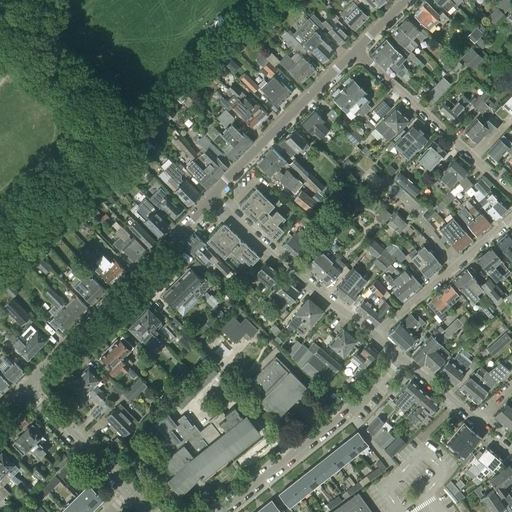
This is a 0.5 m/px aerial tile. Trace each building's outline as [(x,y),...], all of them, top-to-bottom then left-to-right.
[(357,6),(362,11),(364,9),(354,0),(353,2),(357,6)] [(377,7),(384,0),(365,0),(374,8),(376,6),(377,7)] [(457,6),(450,0),(434,0),(447,12),(452,6),(457,11),(459,9),(458,8),(457,6)] [(504,14),(511,5),(511,0),(501,0),(495,6),(497,8),(504,14)] [(333,14),(338,8),(331,1),(325,7),(333,14)] [(421,8),(414,15),(428,30),(434,25),(435,26),(439,21),(443,25),(449,19),(441,11),(438,14),(425,1),(419,7),(421,8)] [(345,19),(344,20),(354,30),(367,17),(362,11),(357,6),(353,2),(352,2),(340,14),(345,19)] [(504,14),(497,8),(493,12),(499,19),(504,14)] [(331,14),(322,23),(329,31),(328,32),(340,44),(348,36),(344,32),(346,29),(337,20),(339,18),(334,13),(332,15),(331,14)] [(318,28),(309,19),(291,36),(301,46),(300,46),(309,54),(311,52),(322,62),(326,58),(329,58),(332,55),(332,52),(333,51),(319,37),(320,36),(315,31),(318,28)] [(419,32),(407,19),(399,27),(412,40),(416,36),(421,41),(425,37),(420,31),(419,32)] [(268,28),(272,24),(268,20),(264,23),(268,28)] [(417,45),(412,40),(399,27),(392,35),(404,47),(409,52),(417,45)] [(476,28),(467,37),(474,43),(483,34),(476,28)] [(293,49),(298,44),(287,32),(281,37),(293,49)] [(482,49),(487,44),(480,38),(475,43),(482,49)] [(386,40),(378,48),(402,71),(404,74),(405,73),(409,77),(411,74),(407,70),(402,63),(406,59),(386,40)] [(402,71),(378,48),(371,55),(385,70),(389,66),(406,83),(410,79),(404,74),(402,71)] [(473,69),(483,59),(471,48),(461,58),(473,69)] [(271,54),(268,51),(263,56),(274,67),(279,61),(271,53),(271,54)] [(308,76),(315,69),(297,52),(290,59),(308,76)] [(406,57),(416,65),(419,62),(413,56),(410,53),(406,57)] [(240,68),(226,55),(220,61),(234,75),(240,68)] [(271,76),(277,70),(274,67),(263,56),(262,55),(257,61),(263,67),(263,68),(271,76)] [(301,84),(308,76),(290,59),(286,55),(279,62),(301,84)] [(218,61),(211,67),(216,72),(223,66),(218,61)] [(455,72),(462,65),(458,62),(453,67),(452,69),(455,72)] [(246,74),(241,79),(254,93),(259,88),(246,74)] [(285,99),(292,93),(275,75),(268,82),(271,85),(285,99)] [(198,79),(197,80),(202,85),(206,81),(201,76),(198,79)] [(433,103),(450,84),(443,78),(431,90),(429,93),(426,97),(433,103)] [(366,114),(371,108),(367,104),(369,102),(363,96),(366,93),(352,79),(342,89),(362,108),(361,109),(366,114)] [(277,107),(285,99),(271,85),(268,82),(260,89),(277,107)] [(268,116),(267,115),(268,114),(252,98),(246,99),(240,93),(241,93),(232,84),(227,89),(233,94),(235,96),(236,97),(238,99),(240,100),(241,101),(261,121),(263,119),(265,119),(268,116)] [(192,105),(197,99),(188,89),(182,95),(192,105)] [(366,114),(361,109),(362,108),(342,89),(333,98),(347,112),(350,109),(356,115),(358,113),(365,120),(368,117),(365,114),(366,114)] [(478,110),(484,103),(490,96),(485,91),(472,105),(478,110)] [(258,124),(261,121),(241,101),(240,100),(238,99),(236,97),(235,96),(233,94),(226,101),(232,107),(253,129),(254,128),(255,128),(258,125),(258,124)] [(511,115),(511,94),(502,105),(494,113),(501,120),(504,120),(510,113),(511,115)] [(464,107),(469,101),(463,96),(454,105),(448,100),(445,103),(445,102),(439,109),(453,121),(454,120),(456,120),(458,117),(457,115),(465,107),(464,107)] [(232,107),(226,101),(222,97),(217,101),(228,111),(232,107)] [(494,104),(488,99),(484,103),(478,110),(482,114),(489,107),(490,108),(494,104)] [(391,108),(383,101),(374,110),(382,118),(391,108)] [(168,120),(175,115),(171,109),(176,105),(173,102),(168,106),(168,107),(162,112),(168,120)] [(382,135),(388,128),(402,114),(396,108),(384,120),(376,128),(382,135)] [(225,127),(234,118),(225,110),(217,118),(225,127)] [(307,128),(312,134),(314,133),(320,139),(330,129),(324,123),(325,122),(324,122),(324,120),(322,117),(320,118),(314,111),(302,123),(307,128)] [(389,142),(397,133),(402,128),(409,121),(402,114),(388,128),(382,135),(389,142)] [(487,120),(482,115),(478,120),(477,119),(465,132),(471,137),(479,128),(487,120)] [(370,131),(374,126),(373,126),(375,124),(370,119),(364,126),(370,131)] [(497,128),(487,120),(479,128),(471,137),(477,143),(488,131),(491,134),(497,128)] [(402,152),(421,131),(414,124),(402,138),(405,141),(398,149),(402,152)] [(206,133),(213,140),(223,150),(234,162),(241,155),(230,143),(222,136),(222,135),(220,134),(213,126),(206,133)] [(233,127),(231,126),(228,129),(247,149),(253,143),(242,132),(241,133),(237,129),(234,126),(233,127)] [(362,138),(351,127),(344,134),(355,145),(362,138)] [(230,143),(241,155),(247,149),(228,129),(227,128),(223,132),(224,133),(222,135),(222,136),(230,143)] [(280,145),(291,157),(303,145),(306,148),(310,144),(304,137),(303,138),(295,130),(291,134),(289,134),(287,137),(286,138),(280,145)] [(417,151),(429,137),(421,131),(402,152),(406,156),(413,148),(417,151)] [(511,142),(511,143),(503,135),(487,152),(496,160),(506,150),(510,154),(511,151),(511,142)] [(192,159),(197,154),(181,136),(175,141),(192,159)] [(232,164),(210,142),(204,136),(197,142),(204,149),(201,151),(203,153),(201,155),(200,155),(194,161),(203,170),(215,181),(228,168),(227,168),(232,164)] [(440,160),(446,153),(434,142),(418,160),(430,170),(435,164),(439,160),(440,160)] [(278,170),(287,162),(272,147),(263,155),(278,170)] [(372,158),(369,155),(371,152),(369,150),(365,154),(373,161),(376,157),(375,156),(372,158)] [(309,212),(317,203),(299,189),(303,184),(288,170),(283,175),(278,170),(263,155),(256,162),(271,177),(273,178),(278,182),(280,180),(291,189),(290,190),(297,196),(294,200),(309,212)] [(294,158),(289,164),(303,178),(309,173),(294,158)] [(203,170),(194,161),(193,160),(187,166),(188,167),(187,169),(207,189),(215,181),(203,170)] [(347,172),(353,165),(347,160),(341,166),(347,172)] [(195,200),(195,198),(196,198),(198,196),(198,195),(199,195),(200,194),(186,180),(184,182),(181,179),(181,175),(183,173),(171,161),(163,168),(194,200),(195,200)] [(454,161),(447,169),(448,170),(441,178),(450,186),(457,178),(459,179),(466,171),(454,161)] [(136,173),(126,163),(120,170),(130,179),(136,173)] [(392,176),(396,171),(390,165),(385,171),(392,176)] [(189,205),(189,204),(190,204),(192,202),(192,201),(194,201),(194,200),(163,168),(163,169),(164,170),(158,176),(174,192),(188,206),(189,205)] [(128,179),(119,171),(113,177),(121,185),(128,179)] [(413,196),(420,189),(400,171),(393,178),(413,196)] [(429,182),(435,187),(442,181),(436,175),(429,182)] [(117,185),(113,182),(114,181),(109,177),(101,185),(109,192),(112,189),(122,199),(127,194),(117,185)] [(465,190),(472,184),(467,178),(460,184),(465,190)] [(484,196),(490,190),(480,180),(474,185),(484,196)] [(248,215),(265,197),(256,188),(240,206),(240,207),(248,215)] [(335,188),(326,197),(333,204),(342,195),(335,188)] [(180,214),(180,213),(182,211),(160,190),(153,197),(174,219),(176,217),(177,217),(180,214)] [(492,191),(485,197),(502,215),(508,210),(508,208),(498,199),(499,198),(492,191)] [(316,192),(311,197),(317,203),(322,197),(317,193),(316,192)] [(446,205),(454,197),(450,193),(442,200),(446,205)] [(495,221),(502,215),(485,197),(482,193),(476,198),(486,209),(485,209),(495,221)] [(268,212),(274,205),(265,197),(248,215),(255,222),(266,211),(268,212)] [(77,208),(84,217),(89,212),(91,214),(95,210),(86,200),(77,208)] [(438,213),(446,205),(442,200),(434,208),(438,213)] [(467,200),(462,204),(468,211),(485,230),(491,224),(481,212),(480,214),(474,206),(473,207),(467,200)] [(163,231),(163,229),(165,229),(167,227),(167,226),(168,226),(169,225),(155,211),(153,213),(144,204),(140,208),(163,231)] [(462,209),(458,212),(467,224),(477,236),(485,230),(468,211),(462,204),(459,206),(462,209)] [(158,236),(158,235),(159,235),(161,233),(161,231),(162,232),(163,231),(140,208),(136,212),(138,214),(136,216),(157,237),(158,236)] [(383,225),(392,215),(384,208),(376,218),(383,225)] [(431,211),(424,217),(428,221),(438,213),(434,208),(433,209),(434,210),(432,212),(431,211)] [(266,231),(281,215),(277,211),(270,218),(267,216),(259,225),(266,231)] [(399,234),(408,223),(397,212),(393,216),(387,223),(399,234)] [(281,225),(286,220),(281,215),(266,231),(275,240),(284,231),(277,224),(278,223),(281,225)] [(135,222),(131,217),(124,223),(129,228),(131,226),(135,231),(136,230),(139,233),(137,234),(149,247),(155,241),(135,222)] [(466,245),(473,240),(463,228),(453,217),(447,223),(466,245)] [(128,236),(129,235),(116,222),(111,227),(116,231),(115,232),(119,237),(120,236),(121,237),(140,256),(146,250),(134,238),(131,240),(128,236)] [(314,226),(310,222),(305,227),(309,231),(314,226)] [(458,252),(466,245),(447,223),(440,229),(449,240),(458,252)] [(232,232),(224,224),(224,225),(223,224),(207,241),(215,249),(232,232)] [(55,225),(50,229),(54,233),(59,239),(64,235),(55,225)] [(50,242),(47,238),(53,233),(50,229),(40,237),(43,241),(44,242),(45,242),(47,245),(50,242)] [(231,248),(240,238),(232,232),(215,249),(225,258),(231,251),(228,248),(229,246),(231,248)] [(290,255),(304,240),(296,232),(282,247),(290,255)] [(218,262),(204,247),(206,246),(195,234),(190,239),(208,259),(225,276),(230,272),(219,261),(218,262)] [(509,257),(511,254),(511,240),(507,235),(497,243),(504,251),(503,253),(505,255),(506,254),(509,257)] [(121,237),(114,244),(120,251),(123,249),(129,255),(127,258),(132,263),(134,260),(135,261),(140,256),(121,237)] [(39,238),(30,246),(41,258),(51,249),(39,238)] [(104,248),(107,246),(101,239),(98,242),(104,248)] [(208,259),(190,239),(184,245),(195,256),(196,256),(203,264),(208,259)] [(298,262),(312,248),(304,240),(290,255),(298,262)] [(376,258),(383,251),(372,240),(365,247),(376,258)] [(235,265),(250,249),(243,242),(234,251),(237,254),(236,255),(235,255),(230,260),(235,265)] [(319,278),(338,259),(324,246),(306,265),(319,278)] [(401,262),(406,257),(396,246),(389,252),(401,262)] [(428,252),(424,246),(417,252),(435,272),(442,266),(429,251),(428,252)] [(111,284),(112,284),(115,281),(115,280),(117,278),(99,259),(98,257),(89,248),(84,252),(84,256),(91,262),(95,262),(103,271),(100,274),(110,285),(111,284)] [(505,278),(511,273),(503,264),(504,264),(501,260),(491,248),(484,254),(505,278)] [(250,266),(259,257),(250,249),(235,265),(240,269),(245,264),(242,261),(244,260),(250,266)] [(428,278),(435,272),(417,252),(415,249),(408,255),(411,258),(428,278)] [(387,267),(395,259),(385,250),(383,251),(376,258),(387,267)] [(120,275),(122,275),(125,272),(124,271),(125,270),(115,259),(111,263),(103,254),(102,256),(98,251),(95,254),(99,257),(98,257),(99,259),(117,278),(120,275)] [(505,278),(484,254),(477,260),(487,272),(488,272),(496,281),(502,275),(505,278)] [(51,270),(52,269),(40,257),(34,263),(46,274),(47,272),(48,273),(51,270)] [(319,278),(327,286),(346,266),(338,259),(319,278)] [(269,288),(280,275),(265,263),(255,276),(269,288)] [(391,273),(395,270),(390,265),(384,271),(386,273),(388,270),(391,273)] [(476,273),(471,267),(467,270),(466,269),(460,275),(477,295),(479,293),(481,295),(483,293),(483,292),(484,291),(497,306),(503,300),(500,296),(503,293),(489,278),(480,286),(476,282),(477,281),(473,276),(476,273)] [(217,303),(204,290),(210,284),(203,278),(202,280),(190,268),(189,269),(187,269),(185,272),(185,274),(178,281),(194,297),(197,293),(201,297),(212,308),(210,310),(217,317),(222,312),(215,305),(217,303)] [(249,273),(244,268),(239,274),(244,279),(249,273)] [(415,291),(421,286),(406,268),(400,274),(415,291)] [(342,299),(361,277),(361,276),(353,269),(334,292),(342,299)] [(3,270),(0,272),(0,282),(0,283),(0,284),(13,297),(18,292),(8,282),(11,278),(3,270)] [(91,279),(82,271),(77,276),(78,277),(98,298),(105,291),(92,278),(91,279)] [(408,296),(415,291),(400,274),(393,279),(408,296)] [(408,296),(393,279),(389,275),(385,278),(392,286),(393,284),(395,286),(392,289),(393,290),(400,298),(403,301),(408,296)] [(477,295),(460,275),(453,281),(463,293),(464,293),(474,304),(479,299),(477,295)] [(92,304),(98,298),(78,277),(71,284),(92,304)] [(350,305),(359,294),(358,293),(367,282),(361,277),(342,299),(350,305)] [(278,304),(293,286),(286,280),(271,298),(273,300),(269,305),(273,308),(277,303),(278,304)] [(187,304),(194,297),(178,281),(168,291),(166,291),(163,293),(163,295),(162,296),(175,309),(184,301),(187,304)] [(382,295),(385,291),(374,281),(361,296),(352,307),(364,317),(380,298),(382,295)] [(232,297),(239,290),(233,284),(226,292),(232,297)] [(460,297),(450,285),(445,289),(438,295),(449,306),(454,301),(459,307),(462,304),(466,300),(462,295),(460,297)] [(290,305),(300,292),(293,286),(278,304),(284,308),(288,303),(290,305)] [(224,299),(229,295),(222,287),(217,292),(224,299)] [(54,305),(49,311),(55,317),(49,323),(56,330),(58,328),(62,331),(66,328),(67,329),(76,320),(64,307),(58,302),(62,299),(50,288),(44,294),(54,305)] [(237,302),(243,295),(239,290),(232,297),(237,302)] [(397,300),(400,298),(393,290),(391,292),(397,300)] [(387,300),(390,295),(385,291),(382,295),(387,300)] [(438,295),(427,304),(438,316),(449,306),(438,295)] [(67,304),(62,299),(58,302),(64,307),(76,320),(88,308),(75,296),(67,304)] [(21,325),(30,317),(12,298),(3,307),(21,325)] [(375,327),(376,327),(392,307),(380,298),(364,317),(375,327)] [(310,301),(308,300),(302,308),(301,307),(298,311),(299,312),(297,315),(290,324),(288,327),(291,329),(290,330),(293,333),(296,329),(315,306),(313,304),(314,303),(310,300),(310,301)] [(490,303),(485,307),(491,313),(495,309),(490,303)] [(484,305),(480,309),(490,320),(494,316),(491,313),(485,307),(484,305)] [(238,315),(242,311),(238,306),(233,311),(238,315)] [(317,307),(315,306),(296,329),(303,335),(310,326),(313,323),(314,324),(317,320),(316,319),(322,311),(321,310),(321,309),(318,307),(317,307)] [(286,310),(280,316),(282,319),(289,312),(286,310)] [(431,319),(422,310),(414,318),(410,315),(402,323),(400,322),(387,335),(406,353),(414,344),(412,341),(416,337),(414,334),(419,329),(418,329),(421,325),(423,327),(431,319)] [(159,322),(148,311),(147,312),(145,311),(142,314),(143,316),(139,320),(159,340),(162,337),(156,331),(162,325),(159,322)] [(467,320),(463,315),(458,319),(457,319),(441,334),(436,330),(412,356),(422,366),(424,364),(442,346),(447,340),(463,325),(462,324),(467,320)] [(184,335),(187,331),(172,316),(169,320),(184,335)] [(240,323),(233,317),(220,330),(235,343),(243,336),(248,341),(258,331),(245,318),(240,323)] [(159,340),(139,320),(135,323),(133,323),(130,326),(131,328),(130,329),(147,345),(150,349),(151,348),(159,340)] [(175,340),(180,335),(167,322),(162,327),(175,340)] [(276,336),(281,331),(274,324),(269,329),(276,336)] [(36,331),(30,325),(18,338),(24,344),(34,354),(47,340),(37,330),(36,331)] [(475,331),(470,327),(466,331),(465,331),(456,340),(459,343),(457,345),(461,349),(472,336),(473,337),(476,335),(473,333),(475,331)] [(330,345),(344,356),(357,341),(354,339),(355,338),(344,329),(344,330),(343,329),(330,345)] [(506,333),(487,350),(493,356),(511,339),(506,333)] [(16,337),(13,335),(8,339),(11,342),(18,350),(17,351),(28,360),(34,354),(24,344),(18,338),(17,336),(16,337)] [(186,340),(182,336),(177,341),(181,345),(186,340)] [(277,336),(274,340),(278,344),(282,341),(277,336)] [(302,345),(292,356),(291,357),(302,368),(323,387),(341,366),(342,364),(325,351),(308,337),(302,345)] [(125,346),(119,340),(118,340),(116,340),(113,343),(113,345),(110,348),(129,367),(132,363),(125,356),(130,351),(133,348),(128,343),(125,346)] [(292,356),(302,345),(296,340),(286,352),(292,356)] [(378,353),(368,344),(361,352),(359,349),(353,355),(349,360),(361,370),(355,376),(360,381),(369,371),(365,367),(366,366),(371,361),(372,361),(378,353)] [(433,372),(450,354),(442,346),(424,364),(433,372)] [(129,367),(110,348),(107,352),(104,352),(101,355),(101,357),(107,363),(104,366),(114,376),(122,368),(125,371),(134,379),(137,376),(129,367)] [(219,351),(215,355),(220,360),(225,356),(219,351)] [(24,372),(5,353),(0,358),(0,366),(5,361),(9,364),(2,371),(13,383),(24,372)] [(471,363),(459,353),(454,358),(453,358),(450,361),(449,360),(439,372),(455,385),(465,373),(464,372),(471,363)] [(277,419),(281,415),(308,388),(276,357),(245,387),(277,419)] [(468,394),(467,395),(478,404),(488,392),(490,389),(487,386),(493,378),(498,382),(509,371),(501,363),(488,373),(487,372),(468,394)] [(182,410),(218,373),(210,365),(174,402),(182,410)] [(468,394),(487,372),(481,367),(475,374),(474,373),(470,377),(469,377),(459,389),(467,395),(468,394)] [(101,399),(104,396),(100,391),(101,391),(95,385),(100,380),(88,368),(88,369),(85,369),(83,371),(83,373),(80,377),(101,399)] [(0,375),(0,388),(3,392),(10,386),(0,375)] [(188,380),(183,375),(174,383),(180,389),(188,380)] [(101,399),(80,377),(76,381),(74,381),(72,383),(72,385),(71,386),(82,397),(87,393),(97,403),(96,403),(100,407),(91,415),(96,420),(109,407),(101,399)] [(130,402),(147,387),(139,379),(123,395),(130,402)] [(418,386),(411,380),(406,386),(405,385),(401,389),(402,391),(400,394),(399,394),(395,399),(401,405),(402,405),(418,386)] [(119,397),(123,392),(116,385),(111,389),(119,397)] [(416,403),(425,393),(418,386),(402,405),(401,405),(399,407),(404,411),(413,401),(416,403)] [(163,388),(156,394),(163,402),(170,395),(163,388)] [(430,403),(433,400),(425,393),(416,403),(418,405),(407,417),(412,421),(427,404),(429,403),(430,403)] [(511,398),(508,402),(507,402),(494,417),(509,429),(511,425),(511,398)] [(438,404),(433,400),(430,403),(429,403),(427,404),(412,421),(415,424),(419,419),(422,422),(428,415),(429,415),(429,414),(430,416),(432,417),(436,413),(435,411),(433,410),(438,404)] [(123,437),(136,425),(118,406),(106,419),(123,437)] [(243,418),(234,407),(225,414),(222,411),(209,421),(211,423),(200,432),(188,417),(186,418),(184,415),(178,420),(175,423),(168,414),(154,425),(163,436),(158,441),(167,452),(171,449),(174,452),(163,462),(175,475),(168,481),(180,494),(200,475),(202,478),(259,433),(246,416),(243,418)] [(371,437),(373,435),(381,426),(384,423),(378,418),(366,430),(369,432),(366,434),(370,438),(370,437),(371,437)] [(466,458),(482,439),(464,423),(447,442),(453,448),(449,452),(453,456),(457,451),(466,458)] [(28,428),(27,428),(24,430),(24,432),(22,434),(41,454),(45,449),(38,441),(43,435),(32,425),(29,428),(29,427),(28,428)] [(376,443),(387,432),(381,426),(373,435),(371,437),(376,443)] [(357,453),(367,445),(357,432),(347,440),(357,453)] [(388,432),(387,432),(376,443),(383,449),(394,438),(388,432)] [(20,436),(18,437),(16,439),(16,440),(15,441),(15,442),(12,445),(23,455),(29,450),(36,458),(41,454),(22,434),(20,436)] [(406,444),(399,437),(385,451),(386,453),(391,458),(406,444)] [(348,460),(357,453),(347,440),(338,448),(348,460)] [(495,454),(487,447),(482,454),(479,451),(475,457),(477,459),(477,460),(480,462),(475,467),(473,464),(465,473),(473,479),(476,477),(495,454)] [(338,468),(348,460),(338,448),(328,455),(338,468)] [(1,455),(0,454),(0,468),(10,479),(16,485),(20,481),(14,475),(20,469),(13,463),(12,464),(8,459),(9,458),(4,454),(3,455),(2,454),(1,455)] [(57,470),(64,463),(68,459),(64,454),(52,465),(57,470)] [(492,473),(503,461),(495,454),(476,477),(481,481),(485,476),(489,471),(492,473)] [(328,476),(338,468),(328,455),(318,463),(328,476)] [(376,477),(386,469),(380,461),(376,465),(378,468),(373,472),(376,477)] [(319,483),(328,476),(318,463),(309,471),(319,483)] [(62,479),(64,477),(72,469),(69,465),(58,475),(62,479)] [(504,486),(511,479),(511,468),(508,465),(497,474),(503,481),(501,483),(504,486)] [(43,484),(48,478),(36,466),(31,471),(43,484)] [(0,468),(0,484),(1,485),(0,485),(0,495),(4,499),(10,493),(3,486),(7,483),(10,479),(0,468)] [(309,491),(319,483),(309,471),(299,478),(309,491)] [(366,484),(370,481),(376,477),(373,472),(363,480),(366,484)] [(511,499),(503,487),(504,486),(501,483),(503,481),(497,474),(489,480),(495,489),(496,488),(507,504),(511,501),(511,499)] [(55,486),(60,481),(55,477),(51,482),(55,486)] [(299,499),(309,491),(299,478),(289,486),(299,499)] [(356,491),(366,484),(363,480),(353,487),(356,491)] [(460,488),(464,484),(460,480),(456,483),(460,488)] [(446,486),(454,495),(458,491),(450,481),(446,486)] [(49,492),(55,486),(51,482),(45,487),(49,492)] [(97,505),(103,499),(89,485),(83,491),(97,505)] [(289,507),(299,499),(289,486),(279,494),(289,507)] [(44,497),(49,492),(45,487),(39,493),(44,497)] [(350,496),(356,491),(353,487),(346,492),(346,491),(342,493),(346,498),(350,495),(350,496)] [(488,511),(499,511),(500,510),(505,506),(507,505),(507,504),(496,488),(495,489),(480,499),(488,511)] [(91,511),(97,505),(83,491),(77,497),(91,511)] [(464,497),(458,491),(454,495),(459,501),(464,497)] [(39,502),(44,497),(39,493),(35,497),(39,502)] [(371,511),(358,493),(331,511),(371,511)] [(336,506),(342,501),(338,496),(332,501),(336,506)] [(80,511),(89,511),(91,511),(77,497),(71,502),(80,511)] [(264,511),(280,511),(271,500),(261,508),(264,511)] [(330,510),(336,506),(332,501),(326,505),(322,508),(325,511),(326,511),(330,510)] [(469,511),(462,501),(456,505),(460,511),(469,511)] [(80,511),(71,502),(65,508),(69,511),(80,511)]
